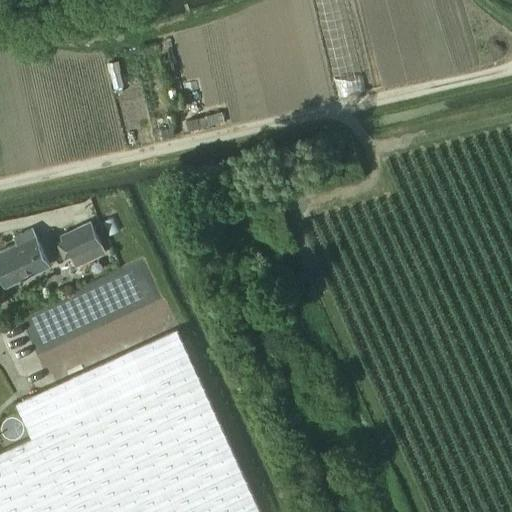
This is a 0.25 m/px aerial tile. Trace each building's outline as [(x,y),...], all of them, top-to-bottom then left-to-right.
[(106,254),(91,222),(61,236),(63,239),(57,242),(64,258),(71,255),(72,258),(76,256),(80,266),(106,254)] [(0,251),(0,273),(6,286),(50,265),(33,229),(15,237),(18,243),(0,251)] [(71,306),(25,319),(34,349),(79,336),(71,306)] [(179,328),(35,394),(85,511),(262,511),(195,364),(200,362),(189,337),(184,340),(179,328)] [(85,511),(35,394),(16,403),(32,438),(0,452),(0,511),(85,511)]
